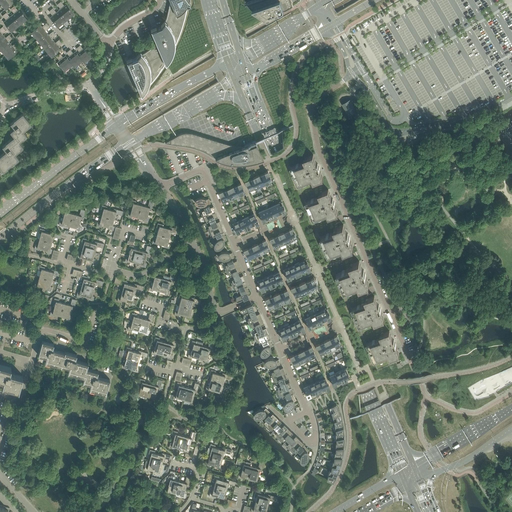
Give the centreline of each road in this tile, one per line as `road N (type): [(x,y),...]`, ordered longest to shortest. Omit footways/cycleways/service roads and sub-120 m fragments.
road 1 (primary): [(413,466),(258,106)]
road 2 (primary): [(244,103),(390,450)]
road 3 (residential): [(390,313),(318,146),(311,111),(315,98),(351,74)]
road 4 (residential): [(159,187),(202,168),(257,296)]
road 5 (secondary): [(0,238),(129,143)]
road 6 (secondary): [(116,124),(0,215)]
road 7 (residential): [(257,296),(307,411)]
road 8 (residential): [(85,345),(40,332),(16,402)]
